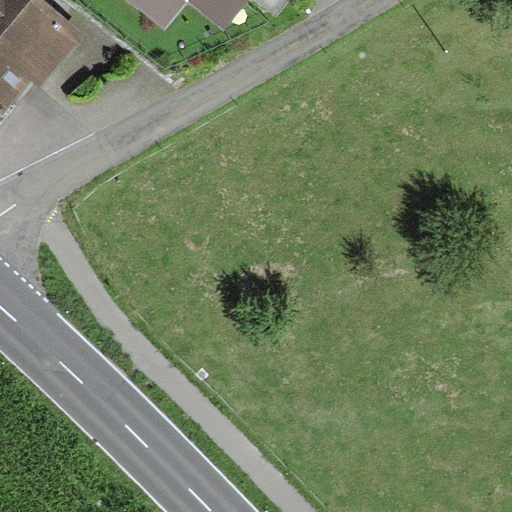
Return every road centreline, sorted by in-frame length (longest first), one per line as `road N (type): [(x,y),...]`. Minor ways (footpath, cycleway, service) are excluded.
road 1 (residential): [(0,212),(157,114),(375,0)]
road 2 (track): [(292,511),(115,319),(25,194)]
road 3 (primary): [(0,305),(212,511)]
